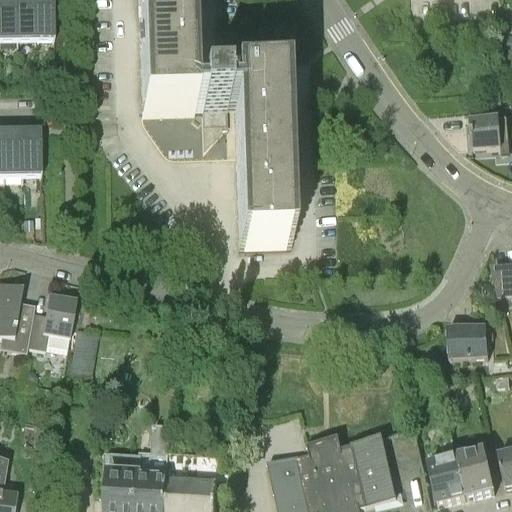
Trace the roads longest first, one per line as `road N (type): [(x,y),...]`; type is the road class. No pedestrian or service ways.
road 1 (residential): [(0,252),(273,323),(369,330),(398,327),(447,302),(493,203)]
road 2 (residential): [(493,203),(427,148),(318,0)]
